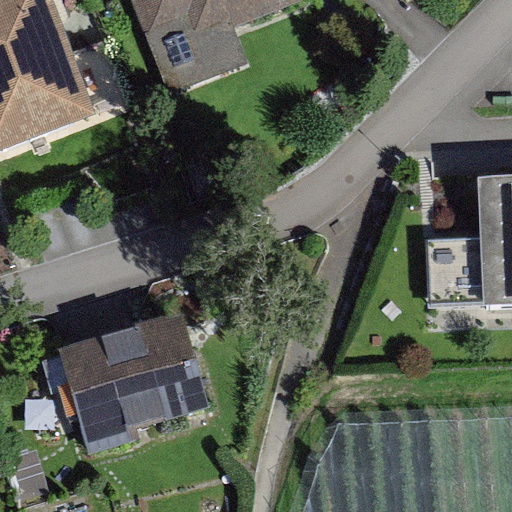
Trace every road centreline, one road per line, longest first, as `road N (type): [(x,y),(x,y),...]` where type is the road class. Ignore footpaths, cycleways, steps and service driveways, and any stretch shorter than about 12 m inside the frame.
road 1 (residential): [(0,302),(227,233),(356,184),(380,160)]
road 2 (residential): [(380,160),(511,27)]
road 3 (residential): [(380,160),(511,156)]
